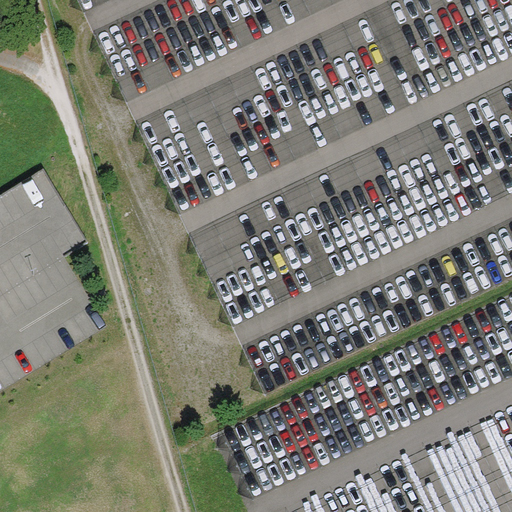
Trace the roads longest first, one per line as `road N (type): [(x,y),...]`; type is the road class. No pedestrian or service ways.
road 1 (track): [(57,83),(183,511)]
road 2 (track): [(0,56),(57,83),(33,0)]
